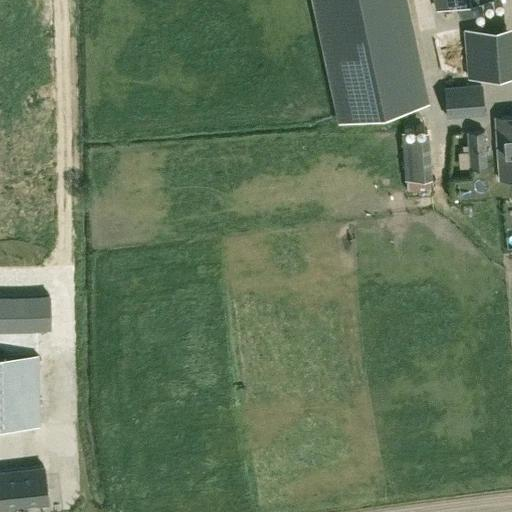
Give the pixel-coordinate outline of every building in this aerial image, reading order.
[(14,0),(0,0),(0,48),(15,48),(14,0)] [(427,100),(405,0),(310,0),(337,120),(427,100)] [(433,0),(436,9),(457,4),(460,15),(474,12),(472,1),(476,0),(433,0)] [(464,28),(467,78),(511,74),(511,64),(508,25),(464,28)] [(25,66),(0,66),(0,164),(28,163),(25,66)] [(444,86),(446,116),(483,113),(481,83),(444,86)] [(511,114),(494,116),(499,178),(511,177),(511,114)] [(404,179),(431,177),(428,128),(400,130),(404,179)] [(469,167),(488,166),(484,130),(466,130),(469,167)] [(443,195),(456,208),(473,191),(460,178),(443,195)] [(49,291),(0,291),(0,325),(50,325),(49,291)] [(0,423),(40,424),(38,354),(0,355),(0,423)] [(36,500),(37,502),(48,501),(44,465),(0,470),(0,506),(8,505),(8,503),(36,500)] [(53,484),(55,494),(81,490),(79,480),(53,484)]
